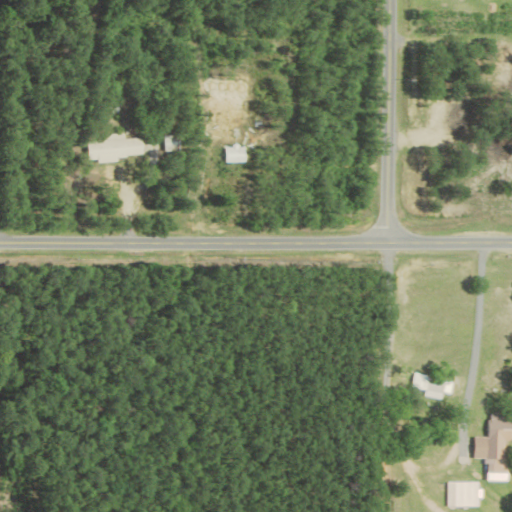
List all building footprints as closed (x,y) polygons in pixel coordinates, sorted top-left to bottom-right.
[(143,137),(125,138),(125,133),(106,133),(107,139),(89,140),(89,159),(144,156),(143,137)] [(246,162),(245,146),(226,146),(226,162),(246,162)] [(442,392),(450,394),(453,381),(415,372),(411,387),(425,390),(424,395),(440,399),(442,392)] [(506,480),(506,464),(503,464),(503,440),(511,440),(511,419),(503,419),(503,414),(487,414),(487,437),(473,437),(473,458),(486,458),(486,480),(506,480)] [(478,481),(447,482),(448,506),(479,506),(478,481)]
